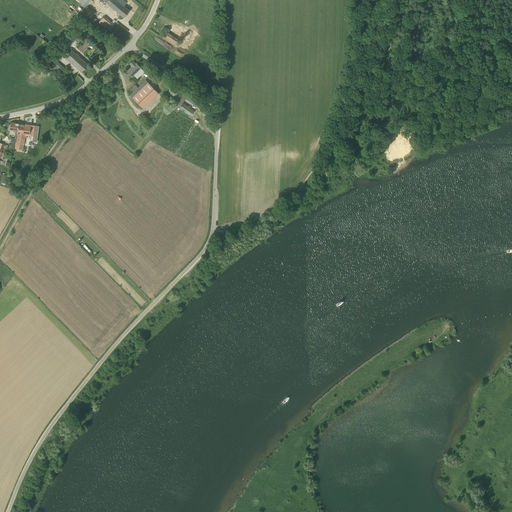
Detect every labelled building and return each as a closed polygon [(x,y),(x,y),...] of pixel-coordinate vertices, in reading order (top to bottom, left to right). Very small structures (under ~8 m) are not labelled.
[(123,0),(103,0),(106,2),(105,3),(124,18),(130,11),(124,6),(127,3),(123,0)] [(91,18),(95,13),(88,6),(84,11),(91,18)] [(114,19),(111,22),(104,16),(99,22),(105,28),(107,26),(110,28),(116,21),(114,19)] [(177,46),(180,41),(167,32),(163,38),(177,46)] [(83,53),(91,43),(86,39),(78,48),(83,53)] [(81,72),(88,64),(74,51),(67,58),(81,72)] [(61,75),(66,69),(57,61),(51,67),(61,75)] [(135,63),(133,61),(130,64),(132,66),(127,71),(132,77),(134,75),(137,78),(144,72),(136,63),(135,63)] [(163,90),(152,79),(148,82),(146,80),(138,87),(136,85),(132,89),(134,91),(130,95),(143,109),(163,90)] [(203,101),(193,94),(190,92),(184,88),(181,92),(171,107),(178,112),(180,109),(191,116),(195,111),(190,108),(183,102),(185,99),(202,110),(205,105),(203,101)] [(15,133),(14,138),(17,139),(17,134),(22,134),(23,124),(11,122),(10,130),(16,131),(16,133),(15,133)] [(38,136),(38,132),(34,131),(35,125),(23,124),(22,134),(17,134),(17,139),(16,142),(15,148),(22,149),(24,137),(26,137),(27,135),(38,136)] [(85,244),(82,247),(88,254),(92,251),(85,244)]
